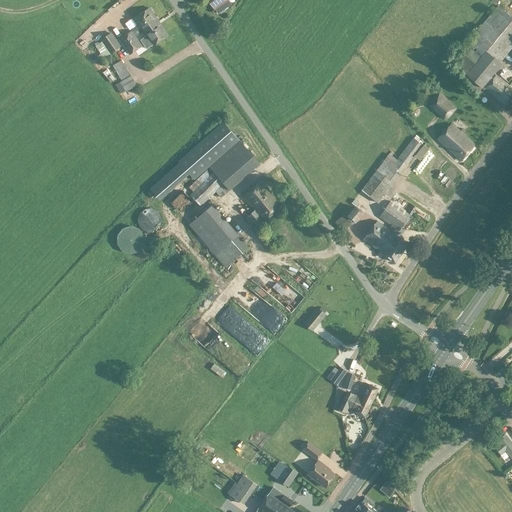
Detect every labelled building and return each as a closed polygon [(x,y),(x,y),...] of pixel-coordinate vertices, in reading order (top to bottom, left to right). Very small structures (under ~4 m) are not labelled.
[(208,0),(214,9),(215,9),(218,14),(231,4),(227,0),(208,0)] [(511,88),(497,76),(494,79),(492,77),(503,64),(501,62),(511,48),(511,16),(498,5),(471,38),(471,39),(451,63),(455,66),(466,75),(463,79),(478,94),(483,88),(484,90),(485,89),(506,106),(511,99),(511,88)] [(132,31),(119,40),(124,47),(136,39),(136,37),(143,33),(159,21),(151,10),(150,8),(134,19),(135,21),(139,27),(132,32),(132,31)] [(145,36),(140,40),(146,48),(151,45),(152,46),(168,35),(159,21),(143,33),(145,36)] [(94,40),(101,34),(98,30),(91,35),(94,40)] [(111,33),(102,40),(108,49),(111,53),(121,46),(111,33)] [(136,39),(124,47),(129,54),(141,46),(136,39)] [(108,49),(96,57),(99,61),(111,53),(108,49)] [(122,60),(113,66),(122,81),(120,82),(126,91),(126,92),(130,90),(137,86),(122,60)] [(440,92),(428,104),(446,121),(457,109),(440,92)] [(194,180),(239,140),(223,122),(178,162),(179,163),(190,174),(194,180)] [(461,161),(475,146),(451,124),(438,139),(461,161)] [(389,154),(385,159),(361,191),(378,204),(393,183),(423,145),(413,138),(398,158),(397,160),(389,154)] [(209,167),(224,184),(230,191),(249,175),(242,167),(254,156),(240,140),(209,167)] [(249,175),(261,164),(254,156),(242,167),(249,175)] [(190,174),(179,163),(150,189),(160,200),(190,174)] [(215,192),(224,184),(209,167),(207,170),(212,175),(194,193),(190,196),(200,207),(215,192)] [(212,175),(207,170),(189,188),(194,193),(212,175)] [(257,227),(282,205),(261,180),(243,196),(255,210),(245,219),(250,225),(253,222),(257,227)] [(215,192),(221,198),(230,191),(224,184),(215,192)] [(172,199),(186,213),(195,204),(181,190),(172,199)] [(391,226),(389,230),(377,221),(364,239),(395,262),(409,245),(393,233),(396,229),(399,231),(410,215),(391,201),(379,217),(391,226)] [(215,255),(238,235),(213,205),(190,225),(215,255)] [(140,215),(138,220),(139,225),(142,229),(146,231),(151,232),(156,230),(160,226),(162,221),(161,217),(159,213),(155,210),(150,208),(145,209),(142,211),(140,215)] [(343,232),(352,224),(344,214),(335,222),(343,232)] [(118,235),(117,244),(122,251),(131,254),(139,252),(145,245),(145,236),(140,229),(131,226),(123,228),(118,235)] [(276,227),(273,230),(280,236),(283,232),(276,227)] [(280,238),(272,231),(268,236),(276,243),(280,238)] [(248,247),(238,235),(215,255),(225,267),(248,247)] [(237,291),(245,283),(241,278),(233,286),(237,291)] [(326,315),(318,308),(304,324),(312,331),(326,315)] [(339,382),(334,378),(339,371),(335,368),(327,378),(337,385),(339,382)] [(341,368),(339,371),(334,378),(339,382),(347,372),(341,368)] [(351,390),(355,375),(349,373),(344,388),(351,390)] [(359,396),(372,403),(378,389),(365,383),(359,396)] [(372,403),(359,396),(354,394),(353,396),(346,393),(339,409),(346,413),(349,407),(354,409),(353,411),(365,417),(372,403)] [(499,441),(503,446),(498,450),(501,454),(506,450),(511,457),(511,443),(505,435),(499,441)] [(323,453),(309,441),(302,449),(317,461),(323,453)] [(329,470),(325,466),(319,461),(308,474),(325,488),(335,475),(329,470)] [(280,481),(288,468),(279,462),(270,474),(280,481)] [(288,468),(280,481),(289,487),(298,473),(289,467),(288,468)] [(243,504),(254,488),(257,484),(243,475),(230,495),(240,502),(243,504)] [(386,484),(381,490),(390,497),(394,491),(386,484)] [(294,501),(274,488),(270,494),(269,494),(258,510),(257,511),(295,511),(289,508),(294,501)] [(240,502),(230,495),(226,501),(236,508),(240,502)] [(374,505),(366,499),(362,503),(361,502),(354,510),(352,511),(373,511),(370,510),(374,505)] [(237,511),(224,501),(214,511),(237,511)]
